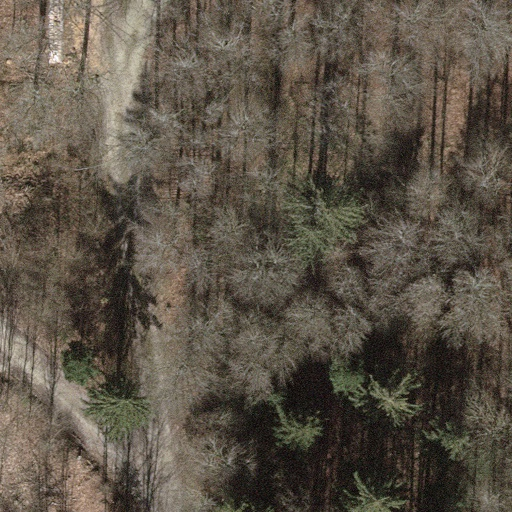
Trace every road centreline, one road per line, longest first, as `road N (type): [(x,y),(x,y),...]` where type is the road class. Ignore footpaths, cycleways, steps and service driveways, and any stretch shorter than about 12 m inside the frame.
road 1 (track): [(109,0),(122,50),(163,478)]
road 2 (track): [(0,348),(163,478)]
